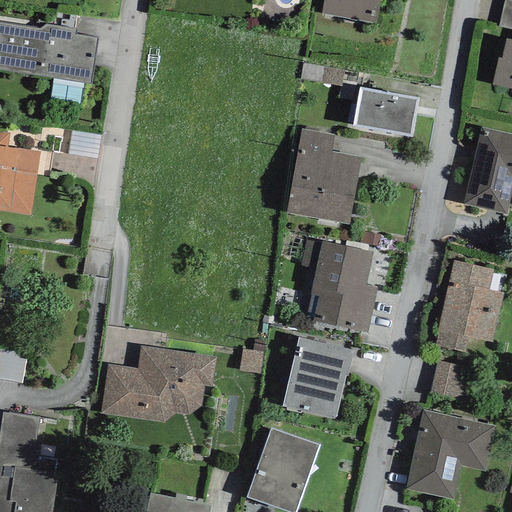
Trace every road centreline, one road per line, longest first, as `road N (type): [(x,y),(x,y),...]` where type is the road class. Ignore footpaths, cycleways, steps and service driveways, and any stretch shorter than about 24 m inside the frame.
road 1 (residential): [(371,511),(448,157),(468,0)]
road 2 (residential): [(140,0),(104,243)]
